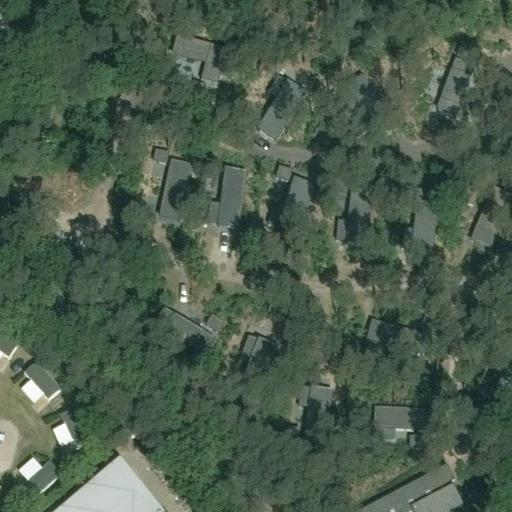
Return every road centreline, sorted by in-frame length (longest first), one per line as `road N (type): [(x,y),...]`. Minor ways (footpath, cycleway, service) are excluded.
road 1 (unknown): [(511,261),(103,244)]
road 2 (unclassified): [(250,511),(0,253)]
road 3 (unknown): [(140,0),(103,244)]
